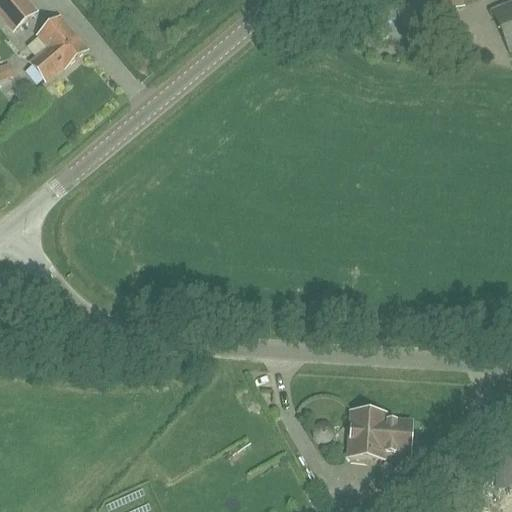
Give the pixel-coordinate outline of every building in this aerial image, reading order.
[(0,0),(0,14),(14,32),(36,13),(24,0),(0,0)] [(409,0),(420,26),(460,9),(457,1),(459,0),(409,0)] [(508,54),(511,52),(511,4),(491,14),(508,54)] [(66,70),(85,54),(58,21),(38,38),(50,51),(31,67),(44,83),(63,67),(66,70)] [(0,71),(0,84),(1,87),(18,80),(13,67),(0,71)] [(351,414),(348,457),(382,459),(382,454),(408,455),(411,423),(384,421),(385,416),(351,414)] [(511,461),(494,462),(495,493),(511,492),(511,461)] [(399,511),(408,505),(393,486),(360,511),(399,511)]
